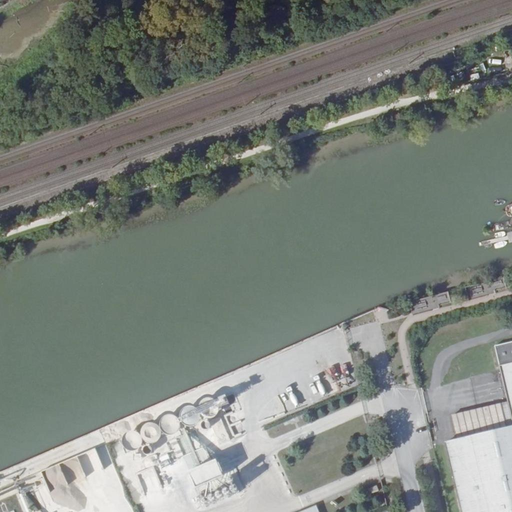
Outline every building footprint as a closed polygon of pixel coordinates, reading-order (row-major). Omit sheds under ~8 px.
[(480,60),(484,74),(498,70),(494,56),(480,60)] [(461,511),(511,511),(511,342),(494,346),(508,402),(511,420),(511,426),(481,434),(445,442),(461,511)] [(511,426),(511,420),(508,402),(476,410),(481,434),(511,426)] [(169,437),(184,423),(188,427),(196,420),(186,410),(177,419),(172,414),(159,427),(169,437)] [(238,493),(232,477),(224,480),(217,461),(188,471),(202,507),(238,493)] [(139,471),(141,487),(157,485),(155,469),(139,471)]
